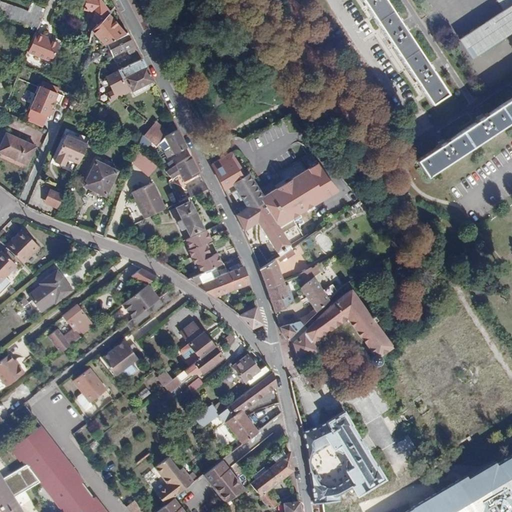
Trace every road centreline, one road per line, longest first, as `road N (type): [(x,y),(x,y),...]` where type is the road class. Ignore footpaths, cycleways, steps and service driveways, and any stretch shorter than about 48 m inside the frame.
road 1 (residential): [(122,0),(237,236),(278,358)]
road 2 (residential): [(13,204),(155,264),(278,358)]
road 3 (residential): [(278,358),(306,511)]
road 4 (residential): [(118,511),(36,402)]
road 5 (residential): [(400,101),(331,0)]
